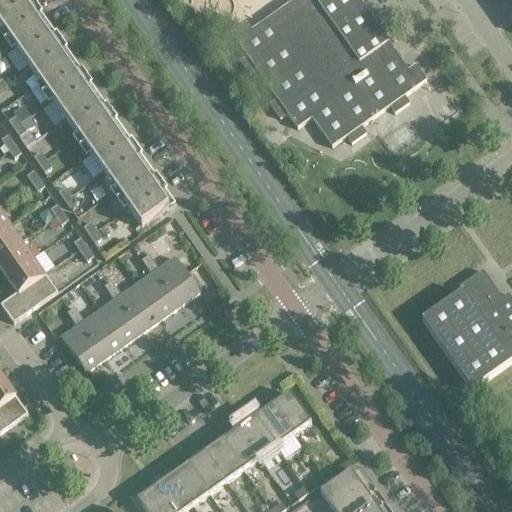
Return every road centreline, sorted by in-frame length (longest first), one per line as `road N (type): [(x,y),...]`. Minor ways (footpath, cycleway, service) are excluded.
road 1 (residential): [(77,0),(297,312)]
road 2 (residential): [(435,511),(297,312)]
road 3 (residential): [(329,287),(511,154)]
road 4 (residential): [(297,312),(114,440)]
road 5 (residential): [(114,440),(69,427),(0,473)]
